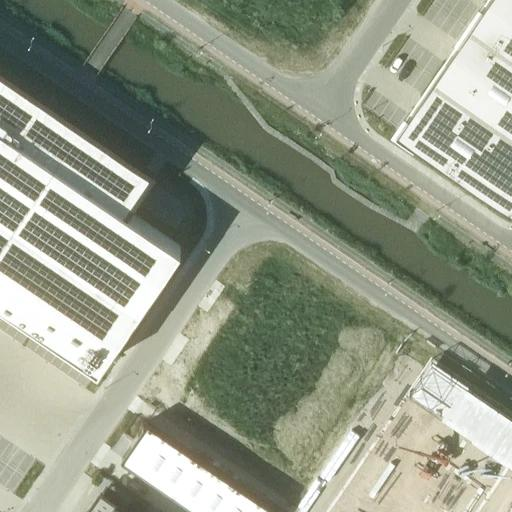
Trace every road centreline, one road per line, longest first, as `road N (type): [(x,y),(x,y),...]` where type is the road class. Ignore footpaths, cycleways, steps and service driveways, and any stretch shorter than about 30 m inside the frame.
road 1 (unclassified): [(244,207),(39,511)]
road 2 (unclassified): [(244,207),(511,387)]
road 3 (unclassified): [(0,34),(244,207)]
road 4 (unclassified): [(511,245),(320,110)]
road 5 (unclassified): [(320,110),(156,0)]
road 6 (unclassified): [(394,0),(320,110)]
